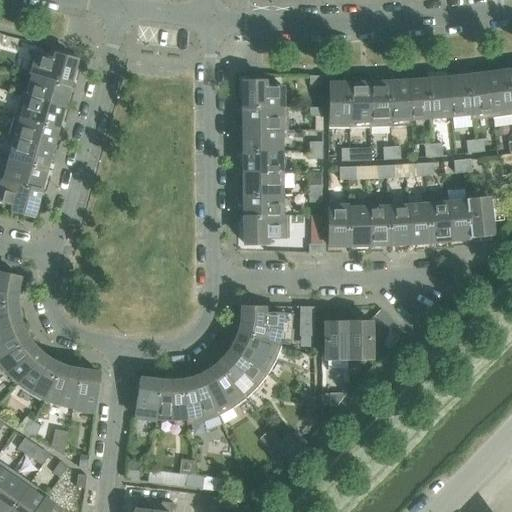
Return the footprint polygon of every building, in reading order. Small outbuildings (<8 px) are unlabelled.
[(68,86),(76,58),(55,53),(54,59),(31,53),(25,74),(68,86)] [(511,116),(504,72),(485,75),(491,118),(492,118),(511,116)] [(62,107),(68,86),(25,74),(25,75),(31,76),(25,96),(20,94),(20,95),(62,107)] [(491,118),(485,75),(465,77),(470,116),(471,121),(477,120),(491,118)] [(322,85),(322,77),(309,76),(309,85),(322,85)] [(470,116),(465,77),(446,79),(449,118),(451,118),(470,116)] [(449,118),(446,79),(426,81),(429,119),(430,119),(449,118)] [(282,107),(281,86),(264,86),(264,80),(243,80),(243,109),(287,108),(287,107),(282,107)] [(429,119),(426,81),(407,82),(409,121),(410,121),(429,119)] [(409,121),(407,82),(388,83),(387,83),(389,122),(390,122),(409,121)] [(389,122),(387,83),(367,84),(368,128),(390,127),(390,122),(389,122)] [(348,128),(348,84),(328,84),(328,128),(348,128)] [(368,128),(367,84),(348,84),(348,128),(349,128),(368,128)] [(56,128),(62,107),(20,95),(14,116),(56,128)] [(287,131),(287,108),(243,109),(243,130),(287,131)] [(322,117),(322,108),(309,108),(309,117),(322,117)] [(51,149),(56,128),(14,116),(8,137),(14,139),(51,149)] [(282,152),(282,131),(287,131),(243,130),(244,152),(282,152)] [(45,169),(51,149),(14,139),(8,159),(45,169)] [(484,152),(482,139),(474,140),(475,153),(484,152)] [(475,153),(474,140),(465,141),(467,154),(475,153)] [(322,151),(322,142),(309,142),(309,151),(322,151)] [(433,157),(432,144),(423,145),(425,158),(433,157)] [(442,157),(441,144),(432,144),(433,157),(442,157)] [(391,160),(391,147),(382,148),(383,161),(391,160)] [(400,160),(399,147),(391,147),(391,160),(400,160)] [(349,162),(349,149),(340,149),(341,162),(349,162)] [(358,162),(358,149),(349,149),(349,162),(358,162)] [(321,160),(322,151),(309,151),(309,160),(321,160)] [(282,173),(282,152),(244,152),(244,173),(282,173)] [(0,179),(39,190),(45,169),(8,159),(3,179),(0,177),(0,179)] [(471,172),(470,159),(461,160),(463,173),(471,172)] [(463,173),(461,160),(453,161),(454,174),(463,173)] [(433,176),(432,163),(423,164),(424,177),(433,176)] [(424,177),(423,164),(414,164),(415,177),(424,177)] [(386,179),(385,166),(376,167),(377,180),(386,179)] [(394,179),(394,166),(385,166),(386,179),(394,179)] [(347,180),(347,167),(338,168),(339,181),(347,180)] [(356,180),(356,167),(347,167),(347,180),(356,180)] [(283,195),(282,173),(244,173),(244,195),(283,195)] [(321,186),(321,173),(308,173),(308,186),(309,186),(321,186)] [(32,217),(39,190),(0,179),(0,201),(14,206),(12,212),(32,217)] [(321,194),(321,186),(309,186),(309,195),(321,194)] [(491,235),(486,191),(465,194),(470,237),(491,235)] [(321,203),(321,194),(309,195),(309,203),(321,203)] [(470,237),(465,194),(464,194),(465,199),(447,201),(446,196),(450,240),(470,237)] [(283,216),(283,195),(244,195),(244,217),(288,216),(288,215),(283,216)] [(450,240),(446,196),(426,198),(429,241),(446,240),(450,240)] [(429,241),(426,198),(425,198),(426,203),(407,204),(409,243),(429,241)] [(389,244),(387,200),(367,201),(368,245),(389,244)] [(409,243),(407,204),(388,206),(388,200),(387,200),(389,244),(409,243)] [(368,245),(367,201),(366,201),(366,206),(348,207),(348,245),(368,245)] [(348,245),(348,207),(327,207),(327,245),(348,245)] [(289,239),(288,216),(244,217),(245,245),(265,245),(265,239),(289,239)] [(321,253),(321,245),(308,244),(308,253),(321,253)] [(16,287),(18,276),(0,272),(0,303),(15,303),(15,297),(16,287)] [(17,318),(15,308),(15,303),(0,303),(0,328),(19,323),(17,318)] [(276,343),(281,313),(263,310),(264,306),(242,306),(242,309),(241,320),(239,331),(276,343)] [(313,335),(313,307),(301,307),(300,335),(313,335)] [(348,360),(347,321),(325,321),(326,360),(348,360)] [(370,359),(370,321),(347,321),(348,360),(370,359)] [(0,359),(28,340),(23,332),(19,323),(0,328),(0,359)] [(404,333),(395,324),(389,330),(398,339),(404,333)] [(275,361),(281,346),(281,345),(276,343),(239,331),(235,341),(231,349),(268,373),(275,361)] [(17,384),(41,355),(35,350),(28,342),(28,340),(0,359),(0,366),(5,373),(16,384),(17,384)] [(267,375),(268,373),(231,349),(230,350),(225,357),(218,364),(247,398),(257,387),(267,375)] [(43,400),(58,365),(50,361),(41,355),(17,384),(29,393),(42,400),(43,400)] [(247,398),(218,364),(209,371),(201,375),(220,415),(232,408),(245,399),(247,398)] [(72,409),(77,371),(70,369),(60,366),(58,365),(43,400),(57,405),(72,409)] [(94,412),(99,374),(77,371),(72,409),(94,412)] [(220,415),(201,375),(200,376),(193,379),(183,381),(189,425),(203,422),(218,416),(220,415)] [(157,420),(161,382),(139,379),(134,417),(157,420)] [(189,425),(183,381),(172,382),(161,382),(157,420),(171,421),(186,420),(187,425),(189,425)] [(310,403),(315,396),(304,388),(299,396),(310,403)] [(330,407),(329,394),(320,394),(321,407),(330,407)] [(27,433),(34,422),(26,417),(19,428),(27,433)] [(34,438),(41,426),(34,422),(27,433),(34,438)] [(296,444),(287,434),(281,441),(290,450),(296,444)] [(24,454),(31,443),(24,438),(17,449),(24,454)] [(64,451),(66,440),(57,439),(55,449),(64,451)] [(290,450),(281,441),(275,447),(284,456),(290,450)] [(42,466),(49,455),(31,443),(24,454),(42,466)] [(87,469),(89,456),(80,455),(78,468),(87,469)] [(0,486),(11,470),(0,462),(0,486)] [(60,478),(67,467),(60,462),(52,472),(60,478)] [(0,511),(7,511),(28,482),(11,470),(0,486),(0,511)] [(138,481),(139,472),(127,471),(126,479),(138,481)] [(193,488),(195,475),(186,474),(185,487),(193,488)] [(85,489),(86,476),(77,475),(76,488),(85,489)] [(202,489),(204,477),(195,475),(193,488),(202,489)] [(35,511),(45,499),(47,495),(28,482),(7,511),(35,511)] [(60,511),(61,511),(45,499),(35,511),(60,511)] [(224,511),(229,511),(236,505),(230,499),(221,508),(224,511)] [(171,511),(173,503),(149,500),(147,511),(133,510),(132,511),(171,511)]
